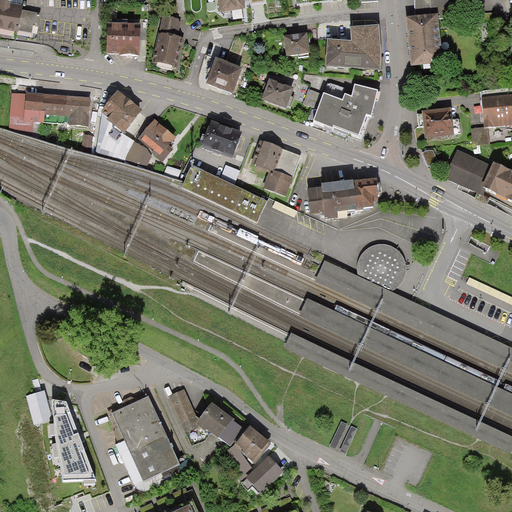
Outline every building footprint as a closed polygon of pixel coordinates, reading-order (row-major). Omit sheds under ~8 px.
[(0,0),(0,29),(16,32),(17,29),(35,33),(39,15),(21,11),(22,6),(10,4),(11,0),(0,0)] [(240,0),(214,0),(216,18),(241,16),(240,0)] [(409,0),(410,23),(431,21),(431,0),(409,0)] [(496,13),(479,15),(480,22),(497,20),(496,13)] [(180,20),(163,16),(152,63),(156,64),(155,67),(173,71),(174,68),(179,69),(186,39),(178,37),(182,21),(180,21),(180,20)] [(117,24),(108,24),(107,55),(118,56),(118,57),(141,57),(142,25),(128,24),(128,19),(118,19),(117,24)] [(410,23),(402,24),(407,73),(438,70),(433,21),(431,21),(410,23)] [(352,43),(328,41),(325,68),(381,72),(382,58),(379,26),(351,28),(352,43)] [(307,35),(284,38),(286,58),(309,56),(307,35)] [(241,71),(217,62),(208,84),(232,94),(241,71)] [(294,90),(269,81),(262,101),(287,110),(294,90)] [(318,110),(314,122),(333,129),(334,128),(359,138),(367,117),(371,118),(377,93),(355,87),(352,99),(345,96),(343,102),(324,95),(318,110)] [(318,110),(324,95),(309,90),(303,105),(318,110)] [(144,111),(120,91),(102,113),(95,155),(125,162),(134,142),(124,135),(144,111)] [(66,116),(67,95),(43,94),(26,92),(26,94),(12,93),(10,129),(33,137),(34,122),(44,123),(45,115),(66,116)] [(511,94),(481,97),(485,127),(488,127),(511,125),(511,94)] [(91,97),(67,95),(66,116),(70,116),(69,125),(89,127),(91,97)] [(451,109),(422,112),(423,115),(419,115),(420,127),(424,126),(425,139),(454,136),(454,133),(460,133),(458,121),(452,121),(451,109)] [(176,138),(155,121),(138,141),(162,161),(172,150),(168,147),(176,138)] [(242,134),(212,123),(202,149),(232,160),(242,134)] [(490,144),(488,127),(485,127),(471,129),(473,146),(490,144)] [(84,136),(80,153),(89,155),(93,138),(84,136)] [(252,165),(257,167),(256,169),(268,174),(263,188),(285,197),(293,179),(301,157),(282,150),(261,141),(252,165)] [(146,150),(134,142),(125,162),(146,170),(152,159),(146,150)] [(428,151),(422,153),(428,167),(434,164),(438,160),(433,151),(428,151)] [(493,166),(458,151),(445,179),(483,196),(485,190),(482,189),(493,166)] [(511,173),(510,172),(494,164),(493,166),(482,189),(485,190),(511,202),(511,173)] [(234,185),(240,171),(227,166),(221,180),(234,185)] [(267,202),(192,168),(183,189),(257,223),(267,202)] [(322,189),(308,190),(310,216),(321,215),(322,219),(326,219),(326,222),(340,220),(339,214),(357,213),(357,211),(363,211),(363,209),(375,208),(375,203),(379,197),(378,181),(322,186),(322,189)] [(406,265),(405,260),(402,255),(398,250),(392,247),(386,245),(380,245),(374,246),(368,249),(364,252),(360,257),(358,263),(357,268),(358,274),(359,279),(389,293),(394,291),(399,288),(403,283),(405,278),(406,272),(406,265)] [(316,281),(511,372),(511,350),(389,293),(359,279),(325,263),(316,281)] [(511,297),(470,278),(467,284),(511,305),(511,297)] [(300,315),(511,414),(511,396),(307,301),(300,315)] [(286,346),(511,453),(511,452),(511,439),(291,336),(286,346)] [(86,342),(80,354),(114,372),(121,360),(86,342)] [(184,390),(169,396),(192,447),(205,442),(211,434),(207,431),(205,433),(198,428),(195,426),(200,420),(197,418),(184,390)] [(45,392),(27,397),(34,425),(52,420),(45,392)] [(133,404),(113,413),(126,440),(115,445),(135,486),(144,482),(181,465),(149,396),(133,404)] [(66,405),(53,403),(56,439),(64,481),(95,481),(66,405)] [(228,416),(213,404),(200,420),(195,426),(198,428),(205,433),(207,431),(211,434),(217,439),(219,437),(230,446),(243,429),(232,421),(233,420),(228,416)] [(348,424),(342,421),(329,448),(336,451),(346,455),(358,429),(348,424)] [(271,444),(251,428),(236,446),(244,456),(254,465),(271,444)] [(244,479),(254,470),(244,456),(236,446),(222,457),(241,482),(244,479)] [(254,470),(244,479),(262,494),(284,472),(268,456),(254,470)] [(185,488),(173,494),(175,500),(188,494),(187,492),(185,488)] [(191,502),(168,511),(202,511),(193,490),(187,492),(188,494),(191,502)] [(169,496),(157,502),(159,508),(172,502),(169,496)] [(290,498),(277,503),(280,509),(292,503),(290,498)]
